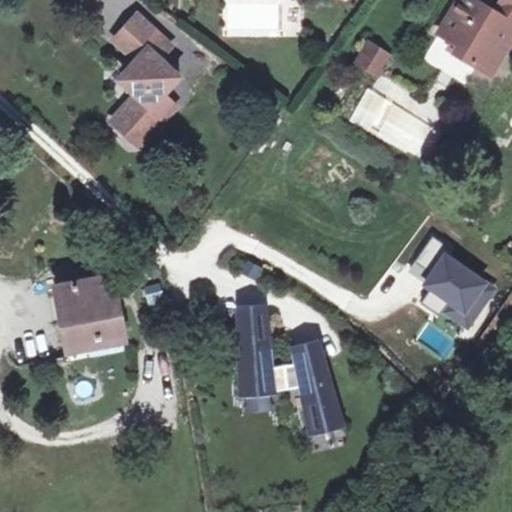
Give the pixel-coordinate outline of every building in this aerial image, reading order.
[(473,0),(459,0),(441,31),(454,39),(475,53),(470,61),(490,73),(511,36),(511,0),(501,0),(494,12),(473,0)] [(138,17),(116,41),(137,61),(126,73),(126,87),(137,97),(123,112),(150,136),(176,108),(163,96),(170,89),(169,67),(161,60),(172,48),(138,17)] [(454,39),(448,48),(470,61),(475,53),(454,39)] [(370,45),(359,61),(377,73),(388,56),(370,45)] [(123,112),(113,123),(139,148),(150,136),(123,112)] [(433,236),(415,261),(432,273),(428,279),(425,283),(431,287),(421,302),(439,315),(443,309),(467,326),(482,304),(475,300),(487,283),(445,254),(450,247),(433,236)] [(107,261),(57,271),(60,290),(112,282),(107,261)] [(410,267),(428,279),(432,273),(415,261),(410,267)] [(112,282),(60,290),(71,347),(122,338),(112,282)] [(493,288),(487,283),(475,300),(482,304),(493,288)] [(159,302),(156,287),(146,289),(149,303),(159,302)] [(263,306),(241,308),(242,353),(247,353),(248,369),(243,370),(243,392),(274,390),(274,389),(302,385),(304,391),(309,390),(313,408),(308,409),(312,431),(343,423),(317,342),(295,347),(298,364),(271,368),(263,306)] [(304,391),(308,409),(313,408),(309,390),(304,391)]
